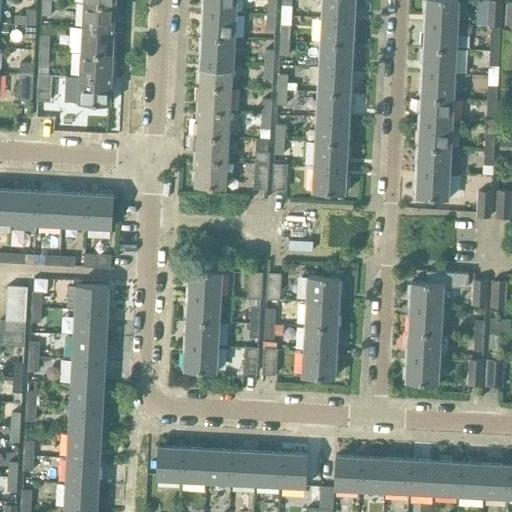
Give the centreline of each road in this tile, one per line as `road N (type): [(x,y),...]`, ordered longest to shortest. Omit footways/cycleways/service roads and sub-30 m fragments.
road 1 (residential): [(380,418),(146,406),(152,217)]
road 2 (residential): [(380,418),(399,0)]
road 3 (residential): [(157,165),(163,0)]
road 4 (residential): [(157,165),(0,155)]
road 5 (residential): [(511,425),(380,418)]
